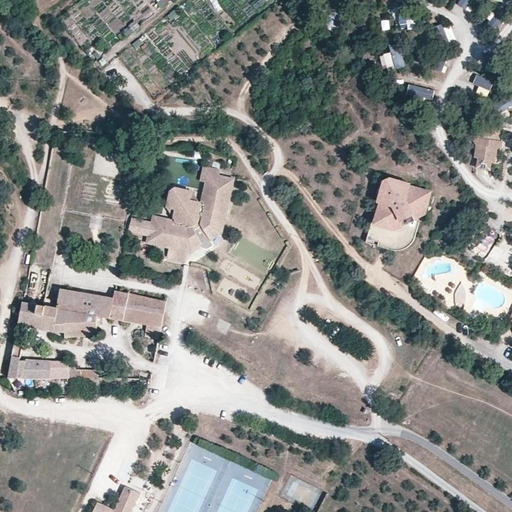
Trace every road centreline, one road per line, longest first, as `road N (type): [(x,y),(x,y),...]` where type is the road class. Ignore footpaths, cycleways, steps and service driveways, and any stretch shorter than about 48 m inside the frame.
road 1 (track): [(62,65),(147,138),(232,142),(330,302)]
road 2 (track): [(260,183),(277,160),(274,145),(249,122),(222,111),(144,103),(125,71),(110,76),(123,92)]
road 3 (track): [(9,280),(62,65)]
road 4 (track): [(474,51),(445,86),(440,132),(476,186),(494,195),(511,230)]
road 5 (track): [(0,400),(150,415),(198,396)]
road 6 (residential): [(366,432),(337,434),(198,396)]
road 7 (residential): [(511,507),(395,430),(378,431)]
road 8 (track): [(371,390),(303,330),(303,299),(330,302)]
road 9 (residential): [(366,432),(481,511)]
